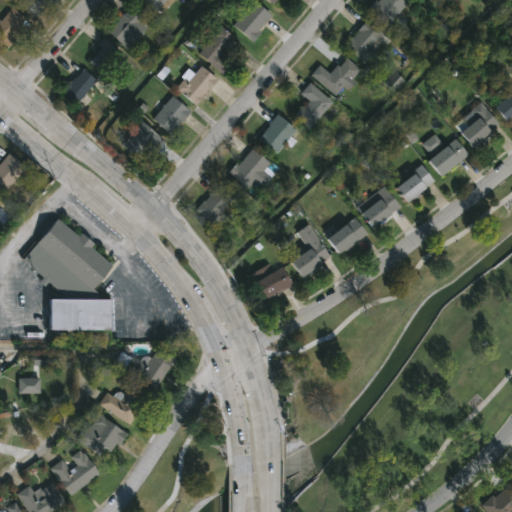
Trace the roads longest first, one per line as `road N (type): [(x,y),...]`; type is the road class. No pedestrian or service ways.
road 1 (residential): [(108,511),(221,359),(368,275),(511,165)]
road 2 (secondary): [(271,448),(265,376),(231,294),(153,201),(0,69)]
road 3 (secondary): [(0,113),(136,235),(197,307),(234,394),(242,458)]
road 4 (residential): [(136,235),(153,201),(326,0)]
road 5 (residential): [(416,511),(464,475),(511,421)]
road 6 (residential): [(0,100),(85,0)]
